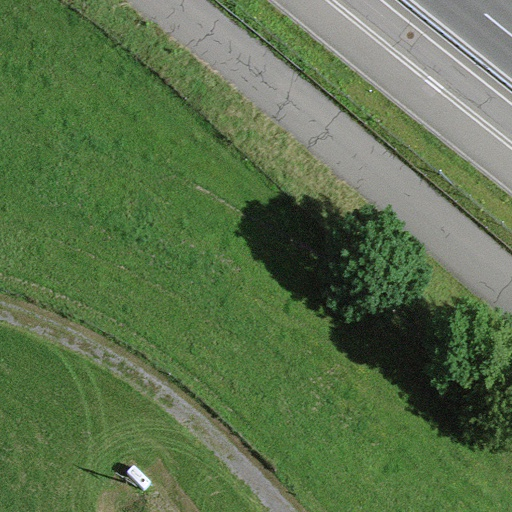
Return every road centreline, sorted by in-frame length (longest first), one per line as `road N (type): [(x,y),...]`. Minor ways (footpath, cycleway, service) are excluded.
road 1 (unclassified): [(511,285),(175,0)]
road 2 (track): [(0,319),(68,338),(170,412),(264,511)]
